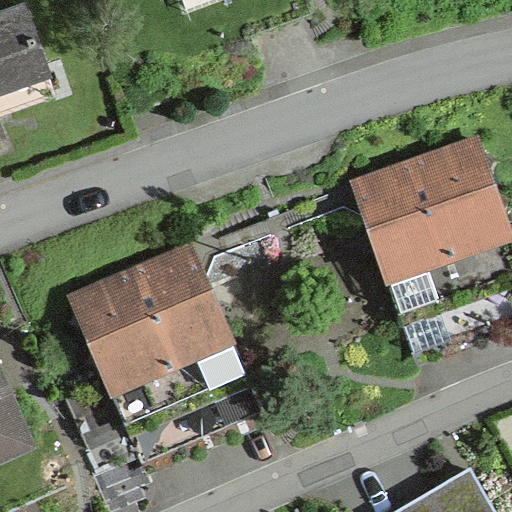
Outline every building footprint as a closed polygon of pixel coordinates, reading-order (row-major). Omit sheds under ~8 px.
[(0,152),(4,151),(0,138),(0,105),(53,87),(26,9),(0,18),(0,152)] [(483,149),(364,192),(392,268),(510,225),(483,149)] [(511,229),(510,225),(392,268),(420,343),(511,309),(511,229)] [(197,248),(77,297),(109,374),(228,326),(197,248)] [(228,326),(109,374),(141,452),(260,404),(228,326)] [(0,358),(0,453),(36,437),(0,358)] [(495,511),(471,469),(394,511),(495,511)]
